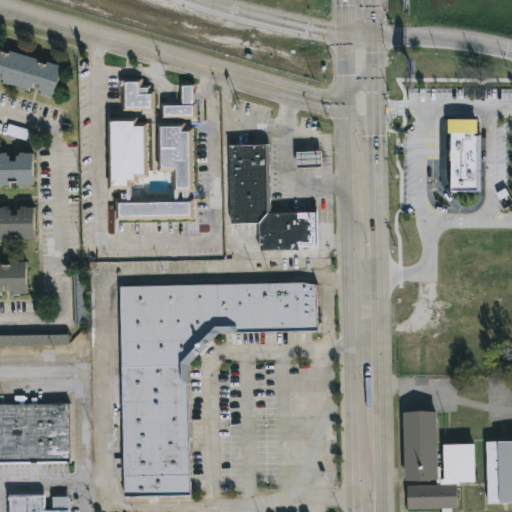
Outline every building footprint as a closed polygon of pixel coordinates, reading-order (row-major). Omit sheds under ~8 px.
[(0,47),(64,66),(55,98),(41,94),(42,92),(39,92),(41,86),(34,84),(32,92),(3,84),(4,81),(2,80),(4,75),(0,73),(0,47)] [(142,79),(142,85),(150,85),(150,89),(154,89),(154,115),(141,115),(141,112),(121,111),(121,79),(142,79)] [(196,119),(161,119),(161,103),(181,103),(181,94),(181,86),(196,86),(196,95),(196,119)] [(137,118),(137,122),(148,122),(148,178),(138,178),(138,183),(131,183),(131,200),(173,199),(172,173),(157,173),(156,124),(186,123),(186,128),(193,128),(194,192),(190,192),(190,199),(194,199),(194,220),(114,221),(114,201),(120,201),(119,193),(124,193),(124,192),(107,192),(106,118),(137,118)] [(481,192),(482,136),(477,136),(478,120),(451,120),(450,192),(481,192)] [(268,145),(269,212),(316,212),(317,251),(260,252),(259,223),(230,224),(228,146),(268,145)] [(321,168),(296,169),(296,152),(321,151),(321,168)] [(26,153),(34,153),(34,186),(0,186),(0,153),(3,154),(3,153),(8,153),(8,156),(10,156),(10,162),(17,162),(17,156),(20,156),(20,153),(26,153)] [(27,207),(35,207),(35,240),(0,240),(0,207),(4,208),(4,207),(9,207),(9,210),(11,210),(11,216),(18,216),(18,210),(21,210),(21,207),(27,207)] [(27,263),(27,296),(13,296),(13,293),(11,293),(11,287),(4,287),(3,297),(0,297),(0,263),(3,263),(3,266),(11,266),(11,263),(27,263)] [(75,327),(90,327),(88,274),(73,274),(75,327)] [(189,496),(122,498),(118,287),(317,283),(317,332),(217,334),(187,366),(189,496)] [(0,346),(69,345),(69,335),(0,335),(0,346)] [(0,405),(18,405),(18,402),(14,402),(14,396),(24,396),(25,405),(30,405),(30,398),(37,398),(37,405),(68,405),(69,464),(0,465),(0,405)] [(404,413),(437,412),(439,480),(406,481),(404,413)] [(511,505),(485,506),(484,442),(511,441),(511,505)] [(441,485),(440,480),(444,480),(444,446),(475,444),(476,482),(460,483),(457,485),(458,509),(452,509),(452,511),(442,511),(442,509),(408,510),(408,486),(441,485)] [(42,497),(42,511),(51,511),(51,498),(69,498),(69,511),(8,511),(8,503),(6,503),(6,498),(42,497)]
